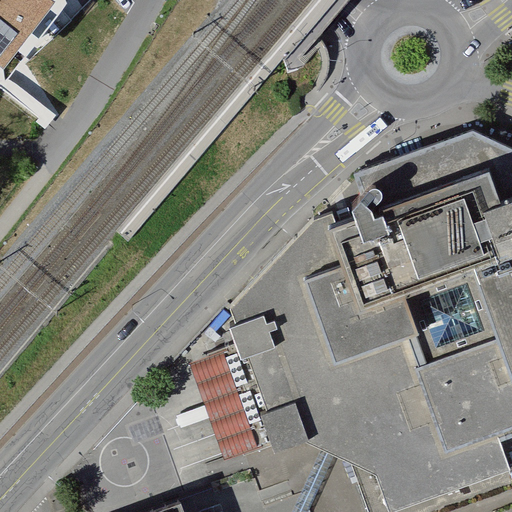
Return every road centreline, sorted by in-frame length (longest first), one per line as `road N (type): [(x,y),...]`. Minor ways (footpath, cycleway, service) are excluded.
road 1 (tertiary): [(272,195),(0,492)]
road 2 (tertiary): [(272,195),(402,103)]
road 3 (tertiary): [(367,70),(272,195)]
